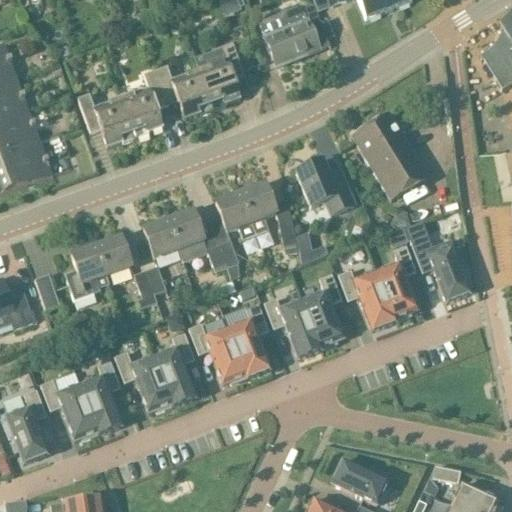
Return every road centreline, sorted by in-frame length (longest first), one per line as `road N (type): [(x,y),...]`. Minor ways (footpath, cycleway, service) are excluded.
road 1 (secondary): [(0,229),(265,131),(496,0)]
road 2 (residential): [(0,497),(307,384)]
road 3 (residential): [(307,384),(335,415),(511,454)]
road 4 (residential): [(307,384),(493,313)]
road 5 (residential): [(251,511),(307,384)]
